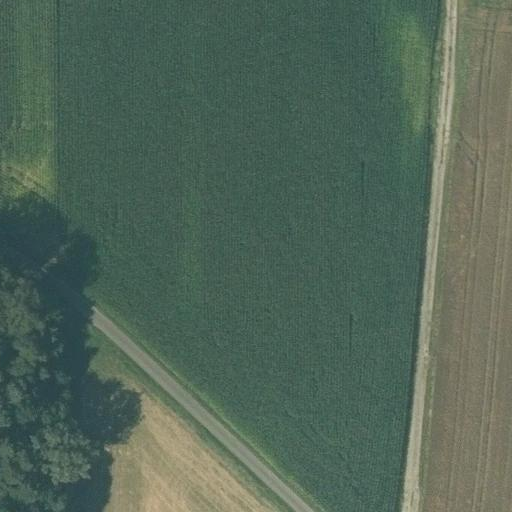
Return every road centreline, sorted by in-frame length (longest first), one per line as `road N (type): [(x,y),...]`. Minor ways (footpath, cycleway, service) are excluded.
road 1 (track): [(410,511),(451,0)]
road 2 (unclassified): [(310,511),(135,347),(0,248)]
